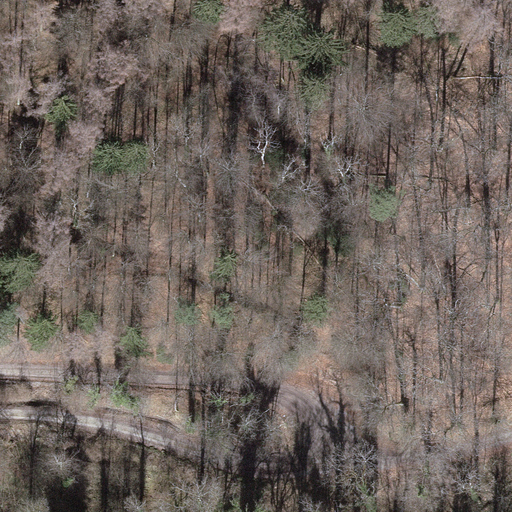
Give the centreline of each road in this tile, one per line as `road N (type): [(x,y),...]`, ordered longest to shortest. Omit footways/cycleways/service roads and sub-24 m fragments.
road 1 (track): [(511,439),(331,481),(120,429),(0,413)]
road 2 (track): [(331,481),(332,433),(319,402),(293,391),(0,372)]
